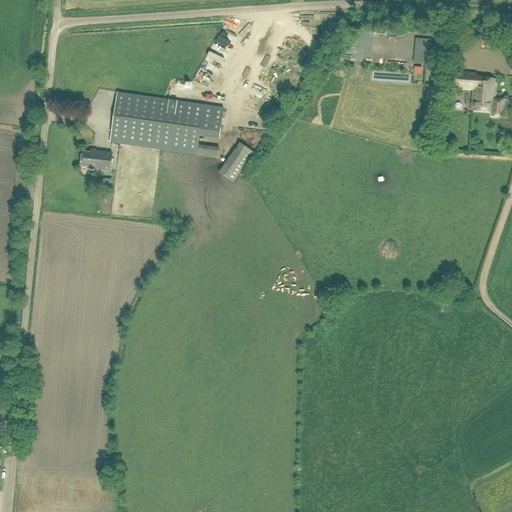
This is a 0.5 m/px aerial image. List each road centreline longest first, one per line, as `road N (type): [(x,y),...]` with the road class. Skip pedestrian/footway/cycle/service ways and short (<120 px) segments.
road 1 (unclassified): [(55,24),(335,4),(511,20)]
road 2 (unclassified): [(13,447),(55,24)]
road 3 (track): [(511,191),(482,282),(486,302),(511,325)]
